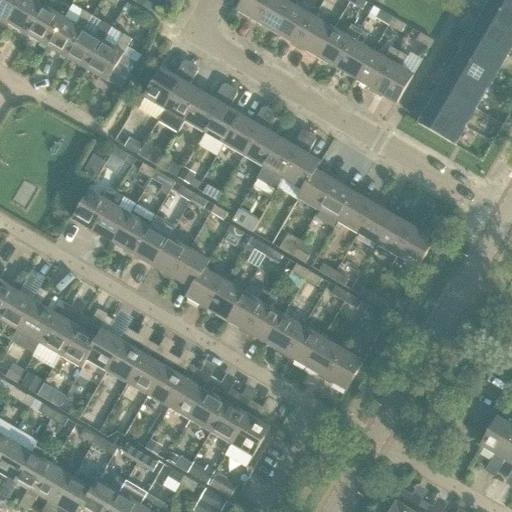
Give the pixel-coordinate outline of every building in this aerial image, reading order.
[(24,0),(0,0),(0,20),(9,26),(24,0)] [(24,0),(9,26),(29,37),(45,9),(50,0),(38,0),(37,4),(30,0),(24,0)] [(172,0),(162,0),(160,5),(174,13),(179,4),(172,0)] [(259,25),(273,0),(246,0),(239,13),(259,25)] [(279,36),(295,8),(281,0),(273,0),(259,25),(279,36)] [(364,10),(368,3),(363,0),(352,0),(351,3),(364,10)] [(511,35),(511,11),(492,0),(482,18),(511,35)] [(511,0),(492,0),(511,11),(511,0)] [(66,21),(73,8),(64,3),(57,15),(46,9),(45,9),(29,37),(48,48),(65,20),(66,21)] [(48,48),(68,60),(85,32),(94,17),(74,6),(73,8),(66,21),(65,20),(48,48)] [(382,11),(382,12),(374,7),(368,19),(375,23),(378,18),(390,26),(395,18),(382,11)] [(149,15),(136,8),(131,15),(145,23),(149,15)] [(298,48),(315,20),(295,8),(279,36),(298,48)] [(145,23),(143,26),(154,32),(159,24),(160,21),(149,15),(145,23)] [(85,32),(68,60),(88,71),(104,43),(105,43),(113,29),(94,17),(85,32)] [(403,33),(408,26),(395,18),(390,26),(403,33)] [(510,59),(511,55),(511,35),(482,18),(471,36),(510,59)] [(318,59),(334,31),(315,20),(298,48),(318,59)] [(338,71),(361,30),(353,26),(346,38),(334,31),(318,59),(338,71)] [(104,43),(88,71),(108,83),(122,91),(138,63),(125,55),(133,40),(113,29),(105,43),(104,43)] [(374,54),(362,47),(369,35),(361,30),(338,71),(357,82),(374,54)] [(418,41),(431,49),(435,41),(422,34),(418,41)] [(500,77),(510,59),(471,36),(461,54),(500,77)] [(377,94),(401,53),(392,48),(385,60),(374,54),(357,82),(377,94)] [(414,78),(403,71),(410,58),(401,53),(377,94),(398,106),(414,78)] [(489,94),(500,77),(461,54),(451,72),(489,94)] [(160,121),(192,65),(188,63),(184,64),(175,78),(161,70),(145,99),(146,100),(140,109),(160,121)] [(185,123),(202,93),(191,87),(199,72),(198,68),(192,65),(160,121),(159,123),(179,134),(185,123)] [(479,112),(489,94),(451,72),(440,90),(479,112)] [(205,134),(231,89),(227,86),(223,87),(215,101),(202,93),(185,123),(205,134)] [(224,146),(241,117),(229,109),(237,96),(236,92),(231,89),(205,134),(224,146)] [(469,130),(479,112),(440,90),(430,108),(469,130)] [(458,148),(469,130),(430,108),(419,126),(458,148)] [(244,157),(271,111),(267,109),(263,110),(254,124),(241,117),(224,146),(244,157)] [(264,169),(281,140),(269,133),(277,119),(275,114),(271,111),(244,157),(264,169)] [(284,181),(310,135),(306,133),(302,134),(294,148),(281,140),(264,169),(263,169),(258,179),(278,191),(284,181)] [(316,172),(317,173),(322,164),(309,156),(317,142),(315,138),(310,135),(284,181),(303,192),(304,193),(316,172)] [(143,150),(145,146),(131,138),(126,147),(140,156),(143,150)] [(131,156),(118,148),(113,155),(126,163),(131,156)] [(154,157),(143,150),(140,156),(159,167),(163,159),(155,154),(154,157)] [(95,156),(87,170),(86,171),(100,178),(108,163),(95,156)] [(0,169),(10,170),(8,194),(24,196),(27,164),(0,162),(0,169)] [(153,179),(157,171),(145,164),(140,172),(153,179)] [(182,170),(174,165),(169,174),(178,179),(182,170)] [(185,168),(179,179),(199,190),(202,184),(194,179),(197,174),(185,168)] [(169,197),(177,183),(157,171),(153,179),(164,185),(161,192),(169,197)] [(336,184),(317,173),(316,172),(304,193),(303,192),(299,200),(320,212),(336,184)] [(340,224),(356,196),(336,184),(320,212),(340,224)] [(209,186),(204,194),(218,202),(223,194),(209,186)] [(192,202),(197,194),(184,187),(179,194),(192,202)] [(95,234),(118,194),(111,189),(104,200),(92,192),(74,222),(95,234)] [(132,216),(119,209),(126,198),(118,194),(95,234),(115,245),(132,216)] [(197,194),(192,202),(205,209),(209,202),(197,194)] [(359,235),(376,207),(356,196),(340,224),(359,235)] [(229,214),(216,206),(212,214),(225,221),(229,214)] [(379,247),(395,219),(376,207),(359,235),(379,247)] [(233,223),(253,235),(260,223),(240,211),(233,223)] [(134,257),(151,227),(132,216),(115,245),(134,257)] [(399,258),(415,230),(395,219),(379,247),(399,258)] [(245,233),(232,226),(228,233),(241,241),(245,233)] [(261,226),(256,235),(266,241),(271,232),(261,226)] [(154,268),(171,239),(151,227),(134,257),(154,268)] [(415,230),(399,258),(419,270),(435,243),(415,230)] [(290,234),(281,249),(294,257),(303,242),(290,234)] [(174,280),(191,250),(171,239),(154,268),(174,280)] [(267,256),(271,249),(259,241),(255,249),(267,256)] [(303,242),(294,257),(307,264),(311,256),(315,249),(303,242)] [(280,264),(284,256),(271,249),(267,256),(280,264)] [(206,271),(207,271),(211,263),(191,250),(174,280),(193,291),(194,291),(206,271)] [(46,262),(32,279),(49,294),(64,277),(46,262)] [(333,280),(338,272),(325,264),(320,272),(333,280)] [(0,319),(16,291),(13,289),(0,281),(0,280),(7,269),(0,265),(0,319)] [(307,279),(311,272),(298,265),(294,272),(307,279)] [(226,282),(207,271),(206,271),(194,291),(193,291),(189,299),(209,311),(226,282)] [(319,287),(324,279),(311,272),(307,279),(319,287)] [(338,272),(333,280),(346,287),(350,279),(338,272)] [(0,319),(0,335),(13,344),(20,332),(37,302),(34,301),(21,293),(28,282),(24,279),(20,277),(13,289),(16,291),(0,319)] [(229,323),(245,294),(226,282),(209,311),(229,323)] [(373,302),(377,295),(364,287),(360,295),(373,302)] [(346,303),(350,295),(338,288),(333,295),(346,303)] [(48,294),(44,292),(41,289),(34,301),(37,302),(20,332),(13,344),(34,356),(41,345),(57,315),(54,313),(41,305),(48,294)] [(296,289),(290,301),(301,307),(307,295),(296,289)] [(248,334),(271,294),(265,290),(258,301),(245,294),(229,323),(248,334)] [(285,317),(273,310),(279,299),(271,294),(248,334),(268,346),(285,317)] [(359,310),(363,302),(350,295),(346,303),(359,310)] [(373,302),(385,310),(390,302),(377,295),(373,302)] [(34,356),(33,358),(54,370),(62,357),(79,327),(75,325),(62,318),(69,305),(65,303),(61,301),(54,313),(57,315),(41,345),(34,356)] [(386,326),(390,319),(378,311),(373,318),(386,326)] [(89,317),(86,315),(82,313),(75,325),(79,327),(62,357),(83,370),(88,361),(100,340),(99,340),(82,330),(89,317)] [(287,357),(304,328),(285,317),(268,346),(287,357)] [(125,344),(122,341),(108,334),(115,322),(107,318),(100,330),(104,332),(99,340),(100,340),(88,361),(108,373),(125,344)] [(307,368),(324,340),(304,328),(287,357),(307,368)] [(136,334),(132,332),(128,330),(122,341),(125,344),(108,373),(129,385),(146,355),(143,354),(129,346),(136,334)] [(327,380),(344,351),(324,340),(307,368),(327,380)] [(157,347),(153,344),(149,342),(143,354),(146,355),(129,385),(149,397),(167,367),(164,366),(151,358),(157,347)] [(327,380),(347,392),(364,363),(344,351),(327,380)] [(178,358),(174,356),(170,354),(164,366),(167,367),(149,397),(170,409),(187,379),(184,378),(171,370),(178,358)] [(198,371),(195,368),(191,366),(184,378),(187,379),(170,409),(191,421),(207,392),(205,390),(192,382),(198,371)] [(14,367),(6,380),(16,387),(24,373),(14,367)] [(29,373),(21,386),(36,396),(44,382),(29,373)] [(219,382),(215,380),(212,378),(205,390),(207,392),(191,421),(211,433),(228,404),(225,402),(212,395),(219,382)] [(0,389),(11,396),(16,388),(4,380),(0,386),(0,389)] [(43,389),(38,397),(48,403),(59,409),(65,398),(44,386),(43,389)] [(16,388),(11,396),(24,403),(29,396),(16,388)] [(240,395),(236,393),(232,390),(225,402),(228,404),(211,433),(232,446),(249,416),(246,414),(233,407),(240,395)] [(260,407),(257,404),(253,402),(246,414),(249,416),(232,446),(254,458),(271,428),(254,418),(260,407)] [(53,420),(57,412),(45,405),(41,412),(52,419),(53,420)] [(66,427),(64,431),(71,436),(78,425),(57,412),(53,420),(66,427)] [(503,459),(511,443),(511,427),(498,419),(481,447),(503,459)] [(94,444),(99,436),(86,429),(82,437),(94,444)] [(0,462),(12,442),(0,435),(0,462)] [(115,446),(112,444),(99,436),(94,444),(108,452),(114,455),(124,441),(120,438),(115,446)] [(164,447),(153,441),(148,450),(159,456),(164,447)] [(33,455),(32,454),(12,442),(0,462),(0,471),(17,482),(33,455)] [(511,464),(511,443),(503,459),(511,464)] [(138,464),(144,452),(129,444),(122,455),(138,464)] [(53,467),(57,460),(36,448),(32,454),(33,455),(17,482),(38,494),(53,467)] [(144,452),(138,464),(153,473),(160,462),(144,452)] [(173,455),(169,462),(176,466),(180,459),(173,455)] [(206,470),(200,480),(209,485),(217,471),(208,466),(206,470)] [(59,507),(74,479),(53,467),(38,494),(59,507)] [(181,484),(185,477),(174,470),(170,478),(181,484)] [(217,475),(210,487),(230,499),(237,487),(217,475)] [(185,477),(181,484),(195,492),(199,485),(185,477)] [(95,492),(94,491),(74,479),(59,507),(67,511),(84,511),(95,492)] [(255,480),(248,490),(265,501),(271,491),(255,480)] [(138,511),(149,495),(128,482),(120,495),(110,511),(138,511)] [(110,511),(120,495),(99,483),(94,491),(95,492),(84,511),(110,511)] [(223,511),(225,509),(229,501),(216,494),(207,489),(194,511),(223,511)] [(412,511),(403,506),(410,494),(401,489),(394,502),(397,504),(392,511),(412,511)] [(166,511),(168,508),(169,507),(149,495),(138,511),(166,511)] [(427,511),(431,506),(423,502),(417,511),(427,511)]
